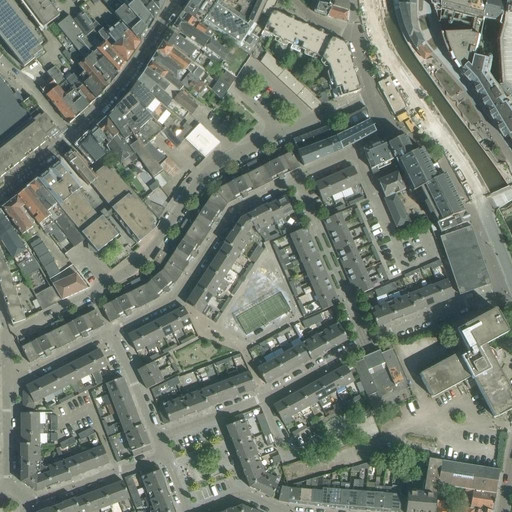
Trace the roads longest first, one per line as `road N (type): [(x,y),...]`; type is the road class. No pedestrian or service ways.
road 1 (residential): [(89,293),(145,255),(219,164),(370,96)]
road 2 (unclassified): [(371,20),(385,55),(463,170),(511,277)]
road 3 (residential): [(295,178),(233,210),(177,297),(109,332)]
road 4 (residential): [(156,436),(264,397),(365,343)]
road 5 (unclassified): [(54,149),(112,94),(177,0)]
road 6 (residential): [(365,343),(511,286)]
road 7 (residential): [(30,502),(163,455)]
